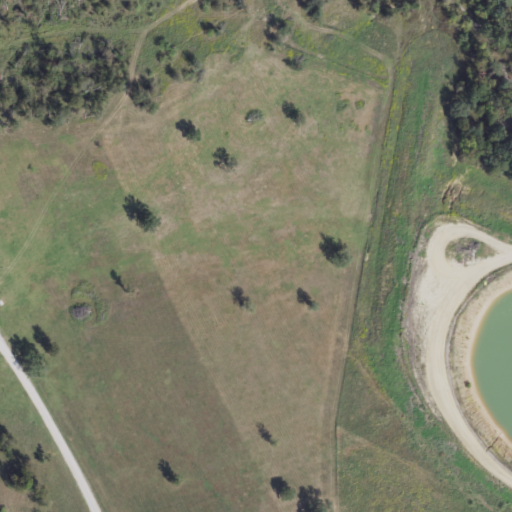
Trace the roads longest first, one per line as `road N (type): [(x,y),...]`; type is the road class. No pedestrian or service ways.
road 1 (track): [(190,0),(157,26),(0,46)]
road 2 (residential): [(93,511),(0,341)]
